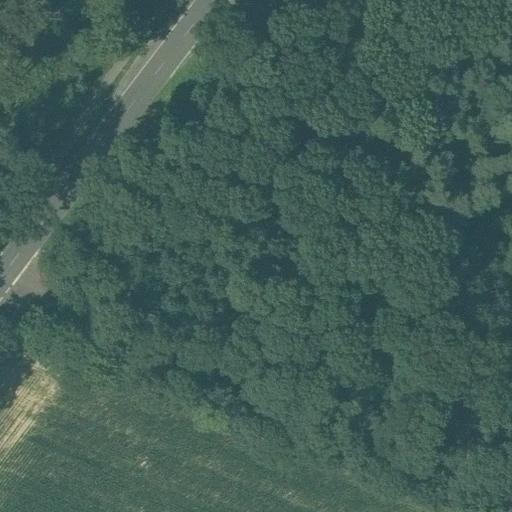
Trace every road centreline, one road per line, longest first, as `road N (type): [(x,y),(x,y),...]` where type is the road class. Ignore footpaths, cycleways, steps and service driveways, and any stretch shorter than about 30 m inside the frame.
road 1 (unclassified): [(511,479),(0,286)]
road 2 (secondary): [(0,281),(210,0)]
